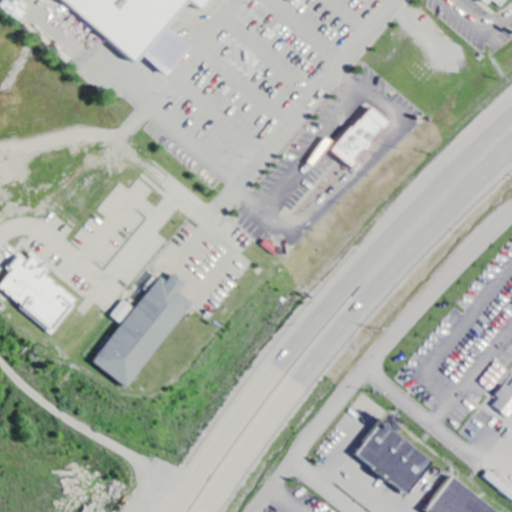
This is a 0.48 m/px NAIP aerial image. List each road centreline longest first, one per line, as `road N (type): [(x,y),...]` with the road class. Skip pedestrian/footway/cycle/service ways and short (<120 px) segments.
road 1 (trunk): [(511,114),(341,285),(171,511)]
road 2 (trunk): [(208,511),(369,302),(511,157)]
road 3 (residential): [(251,511),(410,317),(511,214)]
road 4 (residential): [(216,213),(397,0)]
